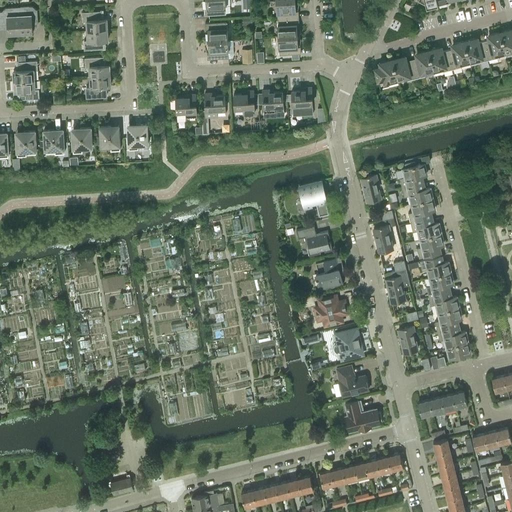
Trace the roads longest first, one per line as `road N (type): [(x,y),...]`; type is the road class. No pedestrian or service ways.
road 1 (residential): [(396,385),(337,139),(350,78)]
road 2 (residential): [(161,0),(125,1),(130,106),(0,114)]
road 3 (residential): [(170,489),(407,429)]
road 4 (residential): [(322,68),(190,77),(184,0)]
road 5 (residential): [(485,364),(437,165)]
road 6 (residential): [(370,44),(389,47),(511,15)]
